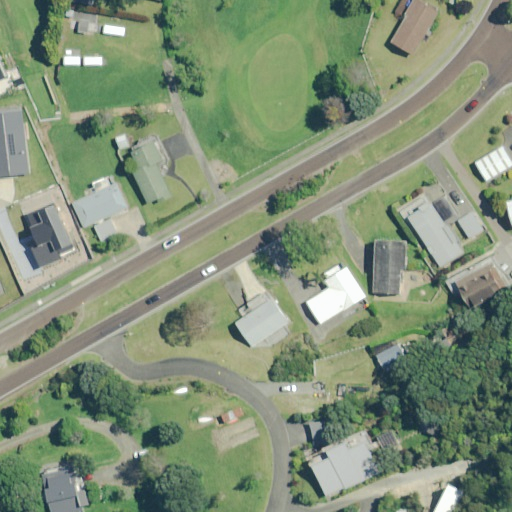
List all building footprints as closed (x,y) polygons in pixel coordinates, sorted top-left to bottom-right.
[(441,12),(419,0),(418,0),(394,43),(417,56),(441,12)] [(131,147),(127,135),(118,138),(122,150),(131,147)] [(171,160),(160,138),(133,151),(142,170),(136,173),(152,207),(174,197),(160,165),(171,160)] [(511,168),(511,158),(505,147),(478,163),(489,182),(511,168)] [(95,185),(96,188),(84,193),(87,199),(76,205),(87,228),(96,224),(106,243),(120,236),(111,217),(131,208),(115,175),(95,185)] [(466,253),(431,200),(420,208),(417,203),(403,213),(434,259),(436,258),(443,268),(466,253)] [(485,231),(473,213),(460,221),(472,239),(485,231)] [(410,245),(380,243),(376,293),(403,295),(405,269),(408,269),(410,245)] [(511,289),(511,284),(500,261),(459,283),(473,310),(511,289)] [(368,298),(351,268),(329,280),(333,288),(310,302),(323,325),(368,298)] [(291,323),(275,299),(239,323),(255,347),(291,323)] [(409,364),(398,340),(376,350),(387,374),(409,364)] [(337,442),(330,418),(312,423),(319,447),(337,442)] [(353,443),(345,446),(328,453),(330,458),(315,464),(328,497),(381,475),(371,450),(368,442),(355,447),(353,443)] [(85,511),(84,507),(92,506),(81,466),(44,475),(53,511),(85,511)]
